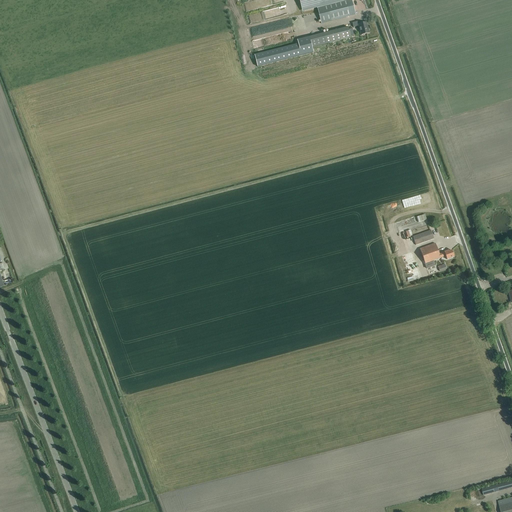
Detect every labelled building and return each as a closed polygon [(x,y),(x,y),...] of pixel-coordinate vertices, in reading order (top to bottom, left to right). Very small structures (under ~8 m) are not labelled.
[(299,0),(302,10),(317,6),(317,7),(342,0),(299,0)] [(351,0),(342,0),(317,7),(321,23),(356,15),(351,0)] [(359,26),(361,35),(369,33),(366,22),(358,24),(358,22),(359,21),(352,23),(353,27),(359,26)] [(348,27),(309,37),(312,48),(351,38),(348,27)] [(298,44),(255,55),(258,67),(313,52),(312,48),(309,37),(297,40),(298,44)] [(431,230),(426,232),(413,236),(416,245),(434,239),(431,230)] [(420,248),(425,263),(441,258),(440,254),(436,243),(420,248)] [(444,252),(440,254),(441,258),(446,256),(447,259),(454,257),(452,250),(449,251),(449,250),(444,252)] [(511,480),(508,482),(482,489),(483,494),(483,495),(510,488),(511,487),(511,480)] [(511,511),(511,497),(498,501),(501,511),(511,511)]
